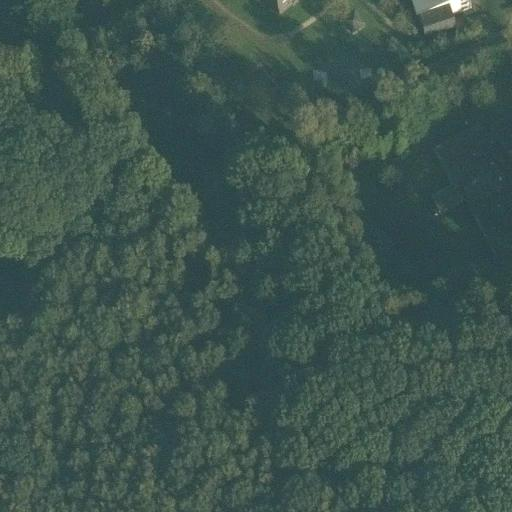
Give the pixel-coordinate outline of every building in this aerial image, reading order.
[(291,0),(293,2),(294,0),(267,0),(278,12),(291,0)] [(413,0),(420,21),(450,11),(471,4),(469,0),(413,0)] [(450,11),(420,21),(424,36),(455,26),(450,11)] [(511,112),(491,124),(492,126),(511,115),(511,112)] [(474,213),(500,262),(511,255),(504,242),(511,238),(511,115),(492,126),(491,124),(490,125),(493,131),(495,136),(488,140),(486,135),(485,135),(478,123),(433,148),(434,150),(440,146),(446,158),(440,161),(441,162),(442,161),(450,174),(448,175),(450,179),(452,178),(458,190),(456,191),(457,192),(463,189),(467,196),(476,212),(474,213)] [(493,131),(486,135),(488,140),(495,136),(493,131)] [(434,150),(440,161),(446,158),(440,146),(434,150)] [(441,162),(448,175),(450,174),(442,161),(441,162)] [(465,198),(474,213),(476,212),(467,196),(463,189),(457,192),(456,191),(458,190),(452,178),(450,179),(452,183),(431,194),(433,198),(442,193),(447,203),(438,208),(440,211),(465,198)] [(433,198),(438,208),(447,203),(442,193),(433,198)]
